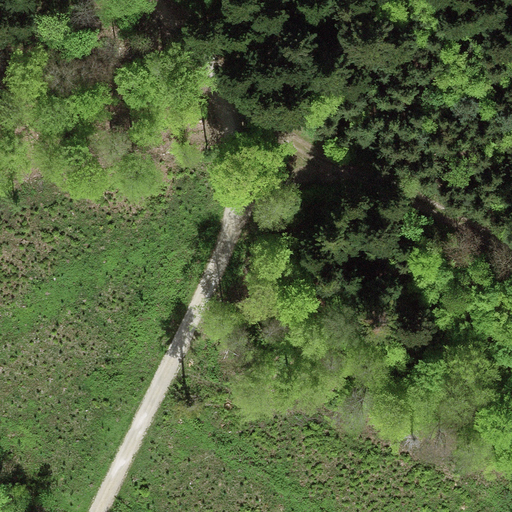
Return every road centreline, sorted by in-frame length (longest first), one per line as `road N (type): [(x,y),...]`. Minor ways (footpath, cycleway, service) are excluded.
road 1 (track): [(131,0),(269,149),(352,176),(511,252)]
road 2 (track): [(91,511),(269,149)]
